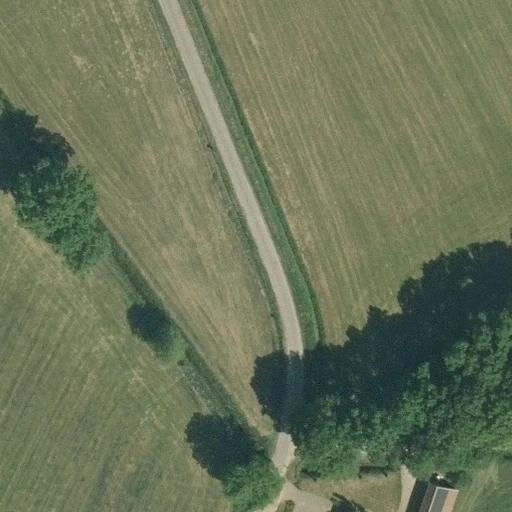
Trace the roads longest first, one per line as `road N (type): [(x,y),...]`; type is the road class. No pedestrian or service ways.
road 1 (unclassified): [(261,511),(286,440),(292,324),(169,0)]
road 2 (track): [(511,436),(282,452)]
